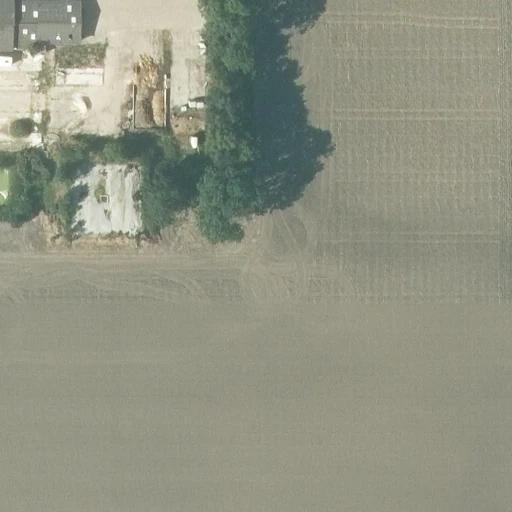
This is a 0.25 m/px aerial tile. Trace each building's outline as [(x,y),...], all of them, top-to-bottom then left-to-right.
[(0,0),(0,48),(13,49),(13,42),(79,42),(79,0),(0,0)] [(128,85),(155,84),(154,53),(127,54),(128,85)] [(56,90),(104,91),(104,65),(57,64),(56,90)] [(0,156),(43,157),(44,109),(0,107),(0,156)] [(114,169),(113,189),(135,190),(135,169),(114,169)]
